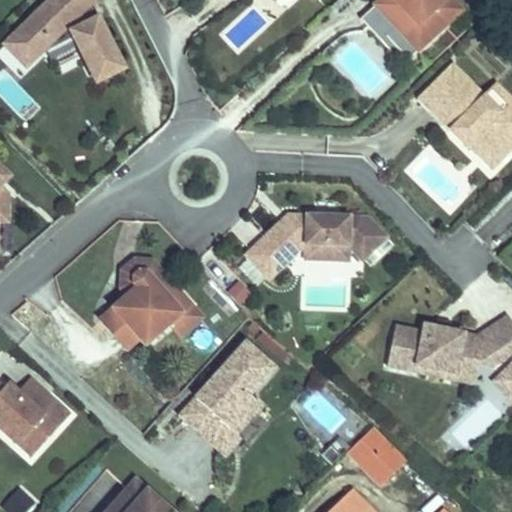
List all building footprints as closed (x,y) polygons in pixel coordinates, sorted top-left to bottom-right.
[(123,70),(98,19),(85,26),(77,17),(90,4),(94,0),(51,0),(44,7),(51,13),(37,27),(31,20),(4,46),(26,68),(44,49),(47,53),(74,39),(82,55),(97,83),(123,70)] [(381,0),(375,6),(394,27),(385,36),(408,61),(450,22),(437,8),(445,0),(381,0)] [(461,11),(451,0),(445,0),(437,8),(450,22),(461,11)] [(85,26),(98,19),(90,4),(77,17),(85,26)] [(394,27),(375,6),(360,20),(379,41),(385,36),(394,27)] [(51,13),(44,7),(31,20),(37,27),(51,13)] [(74,39),(47,53),(55,69),(82,55),(74,39)] [(511,150),(511,102),(503,112),(492,112),(480,99),(484,95),(451,63),(416,99),(449,131),(454,126),(465,137),(465,147),(467,149),(468,148),(475,155),(488,143),(495,143),(508,155),(511,150)] [(503,112),(511,102),(511,98),(496,83),(484,95),(480,99),(492,112),(503,112)] [(454,126),(449,131),(465,147),(465,137),(454,126)] [(492,171),(508,155),(495,143),(488,143),(475,155),(492,171)] [(0,180),(0,186),(0,187),(10,178),(6,174),(0,180)] [(367,218),(301,216),(296,216),(286,227),(281,222),(246,256),(269,280),(306,245),(348,246),(362,260),(386,237),(367,218)] [(286,227),(296,216),(288,216),(281,222),(286,227)] [(348,246),(306,245),(305,260),(348,261),(348,246)] [(162,291),(171,283),(153,262),(135,260),(122,272),(120,290),(127,298),(137,289),(133,286),(134,278),(140,273),(147,274),(162,291)] [(146,347),(169,328),(171,326),(166,320),(177,310),(182,316),(193,307),(171,283),(162,291),(147,274),(140,273),(134,278),(133,286),(137,289),(127,298),(101,320),(128,351),(140,340),(146,347)] [(171,326),(169,328),(179,340),(203,319),(193,307),(182,316),(177,310),(166,320),(171,326)] [(511,321),(508,316),(477,337),(449,331),(435,328),(425,326),(423,333),(395,327),(387,367),(415,373),(416,366),(456,375),(459,360),(478,364),(492,367),(511,353),(511,321)] [(435,328),(449,331),(451,322),(437,319),(435,328)] [(245,344),(208,386),(213,390),(201,404),(196,400),(181,417),(225,456),(239,439),(235,435),(261,406),(249,396),(273,368),(245,344)] [(416,366),(415,373),(474,385),(478,364),(459,360),(456,375),(416,366)] [(511,360),(489,380),(511,407),(511,360)] [(18,392),(37,408),(48,395),(30,379),(18,392)] [(37,408),(18,392),(17,390),(13,390),(10,392),(6,388),(0,383),(0,420),(21,440),(30,430),(44,442),(69,413),(48,395),(37,408)] [(213,390),(208,386),(196,400),(201,404),(213,390)] [(21,440),(0,420),(0,428),(31,456),(44,442),(30,430),(21,440)] [(347,453),(381,486),(406,462),(372,428),(347,453)] [(169,511),(135,481),(107,511),(169,511)] [(26,511),(34,503),(19,490),(3,509),(6,511),(26,511)] [(372,511),(352,492),(331,511),(372,511)]
